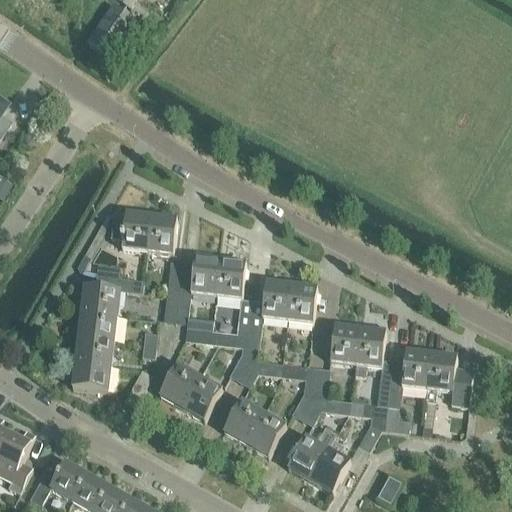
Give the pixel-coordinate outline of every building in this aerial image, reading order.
[(130,12),(139,0),(114,0),(114,1),(130,12)] [(114,11),(88,47),(112,64),(138,26),(114,11)] [(0,184),(0,200),(3,202),(13,188),(6,183),(4,187),(0,184)] [(115,219),(112,241),(124,242),(122,253),(147,256),(152,220),(127,217),(127,220),(115,219)] [(178,223),(152,220),(147,256),(174,259),(178,223)] [(83,261),(77,271),(80,277),(82,277),(89,265),(83,261)] [(196,269),(182,267),(178,304),(191,306),(192,298),(216,301),(221,265),(197,262),(196,269)] [(245,268),(246,264),(232,263),(232,266),(221,265),(216,301),(243,304),(247,268),(245,268)] [(171,266),(167,303),(178,304),(182,267),(171,266)] [(97,269),(96,280),(120,282),(121,272),(99,269),(97,269)] [(95,292),(84,290),(81,316),(117,321),(120,295),(129,296),(131,283),(120,282),(96,280),(95,292)] [(143,285),(131,283),(129,296),(142,297),(143,285)] [(292,289),(267,287),(263,322),(288,325),(292,289)] [(319,292),(292,289),(288,325),(314,328),(319,292)] [(175,327),(178,304),(167,303),(164,326),(175,327)] [(187,329),(191,306),(178,304),(175,327),(187,329)] [(81,316),(78,342),(114,346),(117,321),(81,316)] [(337,331),(335,331),(332,367),(356,370),(361,333),(351,332),(352,326),(338,325),(337,331)] [(225,337),(223,350),(241,352),(247,351),(250,329),(238,328),(236,339),(225,337)] [(250,329),(247,351),(260,353),(262,330),(250,329)] [(387,336),(385,336),(386,330),(372,329),(371,335),(361,333),(356,370),(355,380),(365,381),(367,371),(382,373),(387,336)] [(185,346),(223,350),(225,337),(187,332),(185,346)] [(145,337),(144,350),(157,351),(158,339),(145,337)] [(111,371),(114,346),(78,342),(75,366),(111,371)] [(157,351),(144,350),(143,361),(155,363),(157,351)] [(229,380),(239,386),(250,365),(259,366),(260,353),(247,351),(241,352),(241,359),(229,380)] [(426,394),(431,359),(406,355),(404,375),(392,374),(387,410),(399,412),(402,391),(426,394)] [(458,362),(431,359),(426,394),(427,395),(426,407),(436,408),(437,396),(453,398),(451,410),(464,412),(468,376),(456,374),(458,362)] [(258,379),(270,381),(271,367),(259,366),(250,365),(239,386),(251,393),(258,379)] [(108,396),(111,371),(75,366),(72,392),(108,396)] [(270,381),(282,382),(283,369),(271,367),(270,381)] [(177,369),(160,400),(182,413),(200,382),(177,369)] [(282,382),(293,383),(294,370),(283,369),(282,382)] [(304,399),(315,402),(319,373),(294,370),(293,383),(306,385),(304,399)] [(319,373),(315,402),(327,404),(331,374),(319,373)] [(124,405),(135,412),(152,381),(141,375),(124,405)] [(222,394),(200,382),(182,413),(204,426),(222,394)] [(292,420),(302,425),(315,402),(304,399),(292,420)] [(338,405),(327,404),(315,402),(302,425),(313,431),(321,416),(337,418),(338,405)] [(337,418),(350,419),(352,406),(338,405),(337,418)] [(246,449),(263,418),(242,406),(224,437),(246,449)] [(364,408),(352,406),(350,419),(362,421),(364,408)] [(370,428),(370,429),(381,435),(384,435),(387,410),(364,408),(362,421),(371,422),(370,428)] [(399,412),(387,410),(384,435),(409,439),(410,426),(398,424),(399,412)] [(287,431),(263,418),(246,449),(269,462),(287,431)] [(0,458),(10,438),(0,433),(0,431),(3,425),(0,423),(0,458)] [(370,429),(370,428),(364,424),(356,437),(363,441),(358,451),(368,457),(381,435),(370,429)] [(423,431),(422,440),(431,441),(432,432),(423,431)] [(22,444),(10,438),(0,458),(0,478),(12,484),(8,493),(19,498),(31,473),(21,468),(34,441),(26,437),(22,444)] [(327,454),(306,442),(288,473),(310,485),(327,454)] [(329,455),(327,454),(310,485),(333,498),(350,467),(339,460),(345,450),(335,445),(329,455)] [(64,467),(57,479),(47,474),(29,504),(40,511),(50,493),(72,505),(87,479),(64,467)] [(87,479),(72,505),(83,511),(95,511),(108,491),(87,479)] [(388,481),(376,501),(391,510),(402,488),(388,481)] [(108,491),(95,511),(125,511),(130,504),(108,491)]
